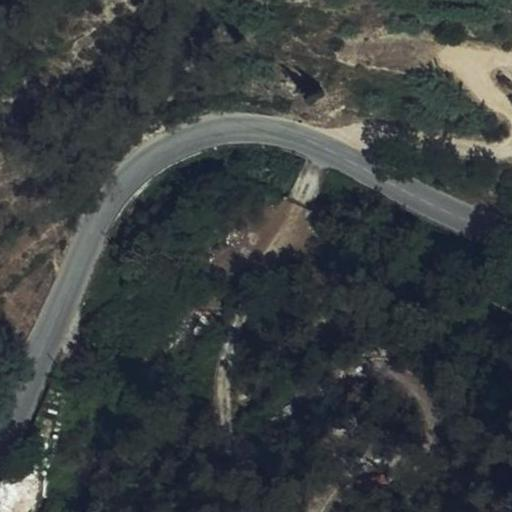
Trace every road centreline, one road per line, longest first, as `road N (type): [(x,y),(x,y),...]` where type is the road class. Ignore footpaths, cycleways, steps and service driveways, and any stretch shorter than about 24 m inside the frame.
road 1 (secondary): [(511,233),(295,135),(262,127),(199,135),(141,163),(105,200),(0,446)]
road 2 (track): [(400,456),(432,430),(432,411),(419,387),(382,364),(306,398),(250,447),(231,438),(226,367),(238,326),(329,149)]
